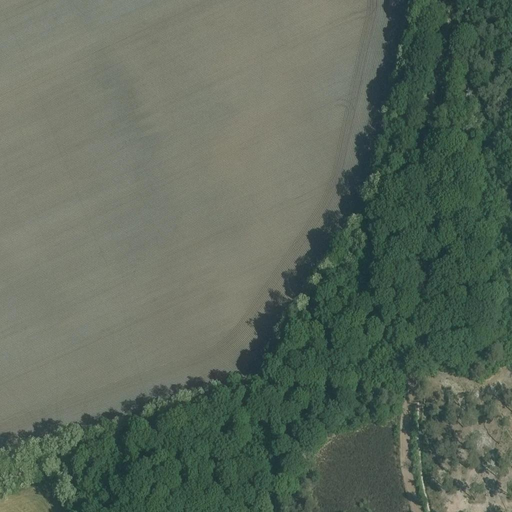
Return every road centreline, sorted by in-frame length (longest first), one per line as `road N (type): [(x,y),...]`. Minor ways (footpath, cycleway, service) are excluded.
road 1 (track): [(426,144),(253,393),(58,466)]
road 2 (track): [(416,511),(405,437),(426,144)]
road 3 (track): [(421,359),(337,362),(268,378)]
road 4 (track): [(426,144),(436,57),(453,0)]
